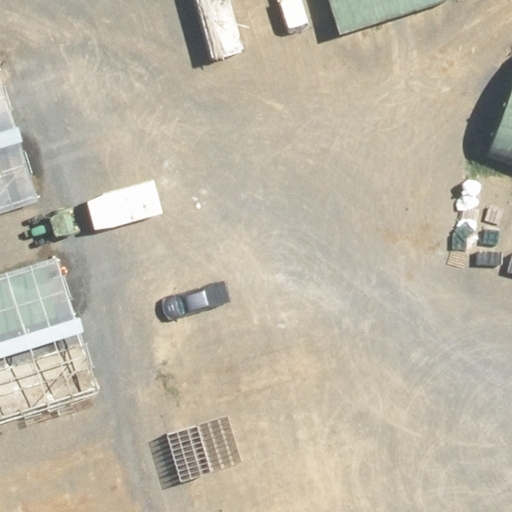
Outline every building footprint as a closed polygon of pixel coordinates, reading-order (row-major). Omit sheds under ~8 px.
[(323,0),(282,0),(292,35),(331,24),(323,0)] [(435,0),(331,0),(341,31),(436,3),(435,0)] [(511,87),(487,160),(511,168),(511,87)] [(0,211),(32,201),(0,99),(0,211)] [(0,281),(0,427),(99,397),(58,264),(0,281)] [(0,478),(0,511),(149,511),(127,440),(0,478)]
